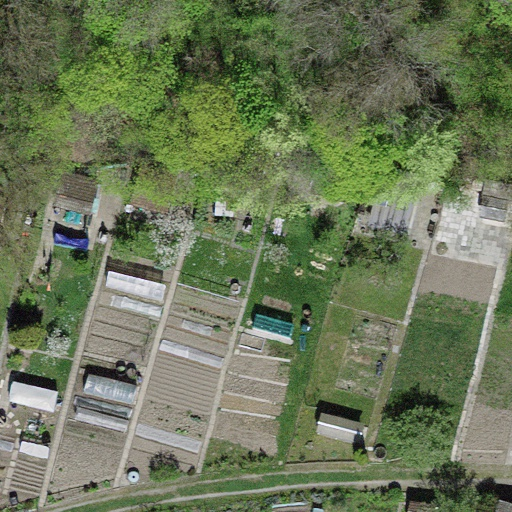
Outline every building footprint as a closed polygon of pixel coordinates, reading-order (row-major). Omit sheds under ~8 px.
[(367,222),(408,232),(418,187),(377,178),(367,222)] [(215,214),(254,216),(256,186),(217,184),(215,214)] [(35,234),(90,248),(100,208),(45,194),(35,234)] [(105,283),(162,298),(167,278),(110,263),(105,283)] [(497,346),(511,347),(511,327),(500,326),(497,346)] [(54,410),(58,390),(10,380),(6,401),(54,410)] [(314,433),(360,443),(365,421),(319,411),(314,433)] [(404,511),(449,511),(451,506),(409,495),(404,511)] [(494,511),(511,511),(511,503),(498,499),(494,511)]
